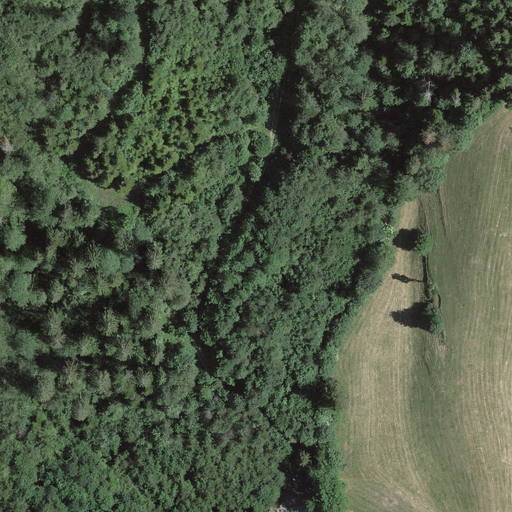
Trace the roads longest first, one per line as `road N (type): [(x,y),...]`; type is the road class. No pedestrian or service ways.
road 1 (track): [(285,511),(297,459),(264,407),(210,369),(196,326),(279,105),(291,0)]
road 2 (track): [(170,511),(200,433),(198,340)]
